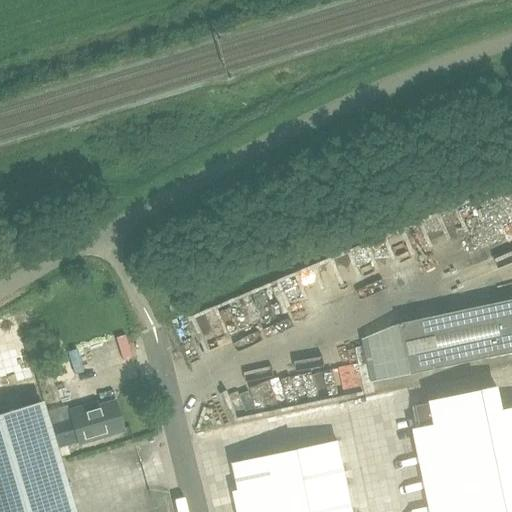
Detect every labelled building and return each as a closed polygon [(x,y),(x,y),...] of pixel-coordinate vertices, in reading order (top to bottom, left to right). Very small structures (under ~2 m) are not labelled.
[(433,318),(401,325),(411,376),(444,369),(511,354),(511,301),(509,302),(509,299),(498,305),(433,318)] [(422,428),(417,429),(434,511),(511,511),(511,409),(503,411),(498,388),(418,405),(422,428)] [(53,424),(59,448),(78,442),(79,444),(124,431),(116,401),(87,410),(86,407),(70,411),(72,418),(53,424)] [(0,511),(74,511),(42,402),(0,413),(0,511)] [(352,511),(338,441),(236,462),(242,490),(236,491),(240,511),(352,511)] [(422,454),(402,458),(404,473),(424,469),(422,454)]
